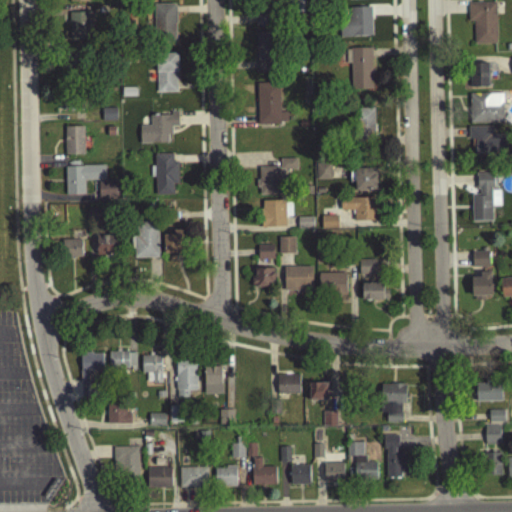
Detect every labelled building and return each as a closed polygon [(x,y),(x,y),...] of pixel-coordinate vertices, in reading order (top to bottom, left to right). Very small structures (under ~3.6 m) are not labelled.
[(302,1),(259,0),(258,27),(274,27),(274,14),(302,15),(302,1)] [(473,48),(495,47),(494,6),(467,6),(467,25),(472,25),(473,48)] [(174,8),(152,8),(153,46),(175,46),(174,8)] [(339,41),(371,40),(370,10),(347,11),(347,20),(338,20),(339,41)] [(68,44),(90,43),(89,16),(67,17),(68,44)] [(274,36),(254,37),(255,75),(275,74),(274,36)] [(349,67),(350,93),(372,93),(371,51),(345,52),(345,67),(349,67)] [(176,96),(176,58),(155,57),(155,96),(176,96)] [(67,61),(98,60),(99,85),(68,86),(67,61)] [(492,67),(466,67),(467,91),(488,91),(488,77),(493,77),(492,67)] [(286,116),(279,116),(278,87),(256,87),(257,127),(286,127),(286,116)] [(501,97),(468,98),(469,127),(502,127),(501,97)] [(63,115),(80,114),(80,103),(63,104),(63,115)] [(115,124),(115,111),(101,112),(101,125),(115,124)] [(373,111),(353,112),(354,142),(374,142),(373,111)] [(149,130),(149,121),(149,119),(150,119),(170,119),(170,115),(177,115),(177,124),(177,131),(171,131),(171,136),(171,139),(167,139),(167,147),(151,147),(140,148),(139,148),(139,130),(140,130),(144,130),(149,130)] [(64,159),(82,159),(82,130),(63,130),(64,159)] [(491,131),(467,130),(467,144),(472,144),(472,157),(507,157),(507,138),(491,138),(491,131)] [(154,199),(172,198),(172,188),(177,188),(177,165),(172,165),(171,157),(153,158),(154,199)] [(295,162),(279,162),(279,174),(296,173),(295,162)] [(329,167),(315,167),(315,184),(330,184),(329,167)] [(117,203),(116,184),(104,184),(104,169),(64,170),(64,199),(83,198),(83,184),(97,184),(97,204),(117,203)] [(259,200),(279,200),(278,171),(258,172),(258,184),(255,184),(256,193),(259,193),(259,200)] [(375,172),(353,173),(354,195),(376,194),(375,172)] [(471,226),(491,225),(490,210),(500,210),(499,194),(493,194),(492,177),(476,177),(476,199),(470,199),(471,226)] [(353,225),(377,224),(376,201),(339,202),(339,214),(352,214),(353,225)] [(261,231),(285,231),(285,220),(291,220),(290,204),(260,205),(261,231)] [(320,233),(337,232),(336,219),(320,220),(320,233)] [(297,221),(296,232),(312,232),(312,221),(297,221)] [(157,262),(156,225),(135,225),(135,240),(132,240),(132,262),(157,262)] [(163,238),(163,257),(183,257),(182,233),(172,233),(172,238),(163,238)] [(116,239),(95,239),(94,259),(116,259),(116,239)] [(277,257),(294,258),(294,241),(278,241),(277,257)] [(80,243),(58,244),(58,262),(81,261),(80,243)] [(257,264),(273,263),(272,249),(256,249),(257,264)] [(471,271),(488,271),(488,255),(471,255),(471,271)] [(380,280),(380,263),(358,263),(358,280),(380,280)] [(283,270),(283,295),(311,296),(311,271),(283,270)] [(273,272),(253,272),(252,290),(273,291),(273,272)] [(345,277),(317,276),(317,298),(345,299),(345,277)] [(491,299),(490,276),(479,276),(479,281),(470,281),(470,300),(491,299)] [(511,301),(511,281),(499,282),(500,302),(511,301)] [(361,304),(388,303),(387,286),(361,287),(361,304)] [(107,356),(108,373),(135,373),(135,355),(107,356)] [(102,374),(101,356),(79,357),(80,386),(95,386),(95,374),(102,374)] [(160,387),(160,359),(140,360),(140,377),(146,376),(146,387),(160,387)] [(175,401),(188,401),(188,395),(196,395),(195,363),(175,363),(175,401)] [(203,398),(221,397),(220,370),(203,370),(203,398)] [(276,379),(277,398),(299,397),(298,378),(276,379)] [(308,386),(307,404),(327,405),(327,387),(308,386)] [(385,427),(400,427),(401,407),(405,407),(405,388),(380,387),(379,416),(385,417),(385,427)] [(501,405),(500,387),(475,387),(475,406),(501,405)] [(128,427),(128,408),(106,408),(106,427),(128,427)] [(233,413),(218,414),(218,429),(233,428),(233,413)] [(488,426),(488,414),(503,414),(503,426),(488,426)] [(335,415),(321,416),(322,431),(335,430),(335,415)] [(148,431),(164,431),(164,418),(148,418),(148,431)] [(499,429),(483,429),(484,448),(499,448),(499,429)] [(383,440),(384,480),(409,479),(408,457),(398,458),(397,439),(383,440)] [(353,460),(353,482),(375,482),(375,466),(363,466),(362,446),(346,446),(346,461),(353,460)] [(229,462),(243,461),(243,447),(229,447),(229,462)] [(322,462),(322,447),(312,448),(312,462),(322,462)] [(279,466),(290,466),(289,450),(278,451),(279,466)] [(113,451),(114,487),(138,487),(137,451),(113,451)] [(484,479),(501,479),(499,456),(483,457),(484,479)] [(274,488),(274,471),(260,471),(260,462),(251,462),(251,489),(274,488)] [(342,466),(321,467),(322,487),(343,487),(342,466)] [(308,489),(308,469),(289,469),(289,489),(308,489)] [(214,470),(213,490),(235,491),(235,471),(214,470)] [(170,491),(170,471),(146,472),(146,492),(170,491)] [(206,471),(178,471),(178,492),(206,491),(206,471)]
